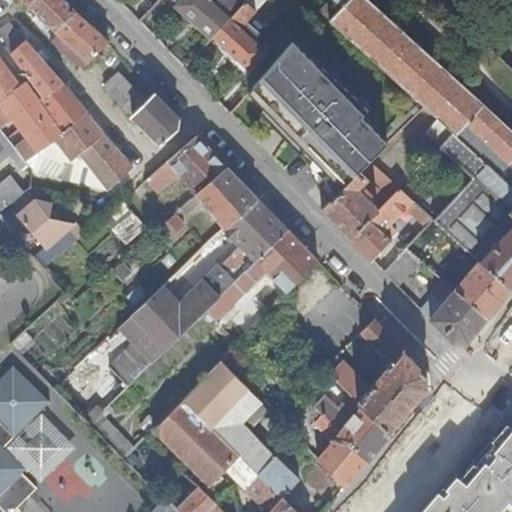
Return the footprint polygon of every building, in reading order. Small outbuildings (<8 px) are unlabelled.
[(54,31),(74,11),(63,0),(34,0),(28,5),(37,15),(54,31)] [(170,0),(212,38),(212,37),(245,0),(170,0)] [(245,0),(212,37),(250,71),(267,52),(248,35),(251,32),(243,24),(266,0),(245,0)] [(326,0),(318,10),(424,106),(453,133),(456,135),(467,124),(511,164),(511,127),(485,101),(466,83),(420,48),(366,0),(326,0)] [(83,65),(106,42),(107,41),(74,11),(54,31),(55,32),(77,52),(73,56),(83,65)] [(50,36),(55,32),(54,31),(37,15),(33,19),(50,36)] [(11,54),(45,95),(61,82),(62,81),(57,75),(12,23),(2,30),(14,50),(11,54)] [(293,41),(249,93),(267,112),(301,147),(304,150),(300,154),(314,168),(339,194),(369,164),(387,145),(361,118),(368,110),(323,68),(321,70),(293,41)] [(2,60),(0,57),(0,99),(19,86),(22,83),(2,60)] [(57,75),(62,81),(67,77),(62,72),(57,75)] [(105,86),(133,115),(148,100),(120,72),(105,86)] [(45,95),(41,98),(66,129),(86,112),(61,82),(45,95)] [(23,83),(22,83),(19,86),(30,100),(34,97),(23,83)] [(30,100),(19,86),(0,99),(0,121),(10,114),(39,150),(66,129),(41,98),(40,97),(37,100),(34,97),(30,100)] [(178,128),(179,118),(155,93),(148,100),(133,115),(161,143),(178,128)] [(86,112),(66,129),(39,150),(30,157),(26,160),(34,171),(59,179),(108,189),(80,154),(104,133),(86,112)] [(301,147),(267,112),(263,116),(296,151),(301,147)] [(0,129),(0,161),(11,153),(19,162),(23,158),(21,154),(0,129)] [(80,154),(108,189),(133,168),(104,133),(80,154)] [(511,291),(511,290),(511,186),(456,135),(453,133),(439,148),(472,179),(434,222),(480,263),(511,291)] [(196,196),(228,169),(196,136),(145,181),(156,196),(180,176),(196,196)] [(23,158),(26,160),(30,157),(25,151),(21,154),(23,158)] [(331,202),(323,210),(352,239),(352,240),(399,192),(369,164),(339,194),(331,202)] [(325,195),(331,202),(339,194),(314,168),(309,172),(315,181),(325,195)] [(224,229),(257,199),(228,169),(196,196),(179,211),(184,218),(198,206),(202,210),(206,207),(224,229)] [(0,213),(23,195),(7,178),(0,184),(0,213)] [(352,240),(352,239),(350,241),(371,263),(392,242),(384,234),(408,209),(414,215),(412,216),(426,228),(432,220),(400,191),(399,192),(352,240)] [(256,261),(287,230),(257,199),(224,229),(224,230),(235,242),(240,247),(231,256),(205,281),(203,279),(176,305),(161,288),(132,316),(140,325),(128,337),(135,345),(110,368),(122,381),(128,388),(206,311),(234,283),(246,271),(256,261)] [(47,266),(82,235),(72,223),(54,219),(51,222),(47,217),(50,206),(34,201),(16,218),(43,249),(37,254),(47,266)] [(144,228),(121,201),(102,218),(125,245),(144,228)] [(0,240),(5,236),(12,229),(0,215),(0,240)] [(183,226),(174,215),(159,228),(168,239),(183,226)] [(287,292),(318,262),(287,230),(256,261),(287,292)] [(240,247),(235,242),(226,251),(231,256),(240,247)] [(407,250),(413,255),(417,250),(411,246),(407,250)] [(412,263),(416,258),(413,255),(407,250),(403,255),(412,263)] [(438,274),(454,286),(469,265),(454,253),(438,274)] [(390,279),(394,283),(412,263),(403,255),(390,269),(395,273),(390,279)] [(488,320),(511,291),(480,263),(455,292),(488,320)] [(122,281),(130,275),(122,265),(114,272),(122,281)] [(390,269),(386,275),(390,279),(395,273),(390,269)] [(256,281),(246,271),(234,283),(244,293),(256,281)] [(75,299),(83,292),(75,282),(67,290),(69,292),(75,299)] [(244,293),(234,283),(206,311),(216,321),(244,293)] [(421,311),(431,321),(455,292),(445,283),(421,311)] [(134,306),(147,295),(140,288),(127,298),(134,306)] [(65,295),(57,304),(67,315),(79,304),(83,309),(91,301),(83,292),(75,299),(69,292),(65,295)] [(468,344),(488,320),(455,292),(431,321),(453,344),(468,344)] [(140,325),(132,316),(119,328),(128,337),(140,325)] [(391,363),(403,349),(374,320),(361,333),(391,363)] [(12,345),(22,356),(33,345),(23,335),(12,345)] [(429,375),(403,349),(391,363),(371,388),(359,401),(391,434),(428,390),(429,375)] [(55,388),(65,398),(93,371),(84,361),(55,388)] [(343,386),(356,373),(344,361),(331,374),(343,386)] [(249,391),(221,362),(184,400),(283,499),(299,481),(276,458),(274,459),(240,426),(228,413),(249,391)] [(327,362),(323,366),(328,371),(333,367),(327,362)] [(0,422),(2,420),(18,435),(50,403),(12,366),(0,378),(0,422)] [(359,401),(371,388),(356,373),(343,386),(352,395),(359,401)] [(91,424),(100,415),(128,388),(122,381),(93,408),(84,417),(91,424)] [(228,413),(240,426),(262,404),(249,391),(228,413)] [(368,462),(391,434),(359,401),(352,395),(337,411),(331,405),(329,406),(324,401),(316,409),(323,416),(368,462)] [(295,511),(283,499),(184,400),(155,430),(210,486),(229,467),(269,511),(295,511)] [(318,420),(323,416),(316,409),(308,401),(303,406),(318,420)] [(126,459),(135,450),(100,415),(91,424),(126,459)] [(346,489),(368,462),(323,416),(318,420),(315,424),(323,431),(322,432),(334,443),(318,461),(346,489)] [(0,511),(0,507),(4,511),(15,511),(34,494),(38,490),(23,475),(27,470),(5,449),(18,435),(2,420),(0,422),(0,511)] [(511,511),(511,433),(510,431),(456,495),(441,511),(511,511)] [(71,510),(105,477),(78,449),(44,482),(71,510)] [(191,479),(209,497),(214,491),(202,480),(200,480),(196,475),(191,479)] [(223,511),(209,497),(191,479),(186,477),(166,497),(181,511),(223,511)] [(181,511),(166,497),(156,508),(153,511),(181,511)]
